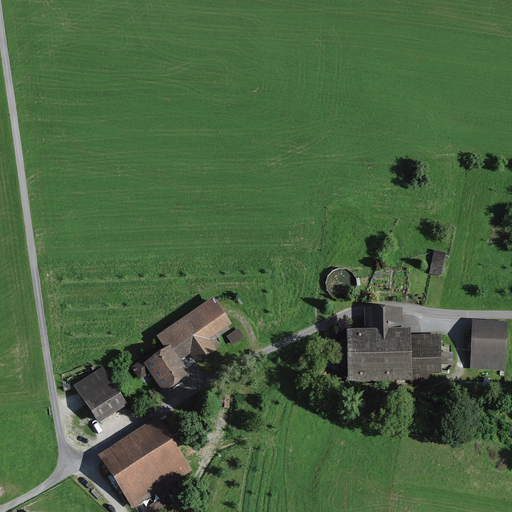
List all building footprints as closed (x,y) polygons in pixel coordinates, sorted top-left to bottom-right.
[(445,257),(435,255),(431,275),(441,277),(445,257)] [(330,272),(331,289),(347,288),(346,271),(330,272)] [(165,352),(144,366),(162,392),(186,376),(177,364),(190,355),(199,367),(218,354),(209,342),(231,326),(212,299),(156,339),(165,352)] [(367,336),(347,336),(348,384),(430,382),(430,372),(441,372),(441,366),(454,365),(453,355),(440,355),(440,336),(400,337),(400,314),(366,315),(367,336)] [(507,323),(475,324),(476,372),(508,371),(507,323)] [(229,335),(235,343),(245,334),(239,327),(229,335)] [(102,370),(74,388),(98,424),(125,405),(102,370)] [(160,424),(103,463),(135,509),(192,470),(160,424)]
